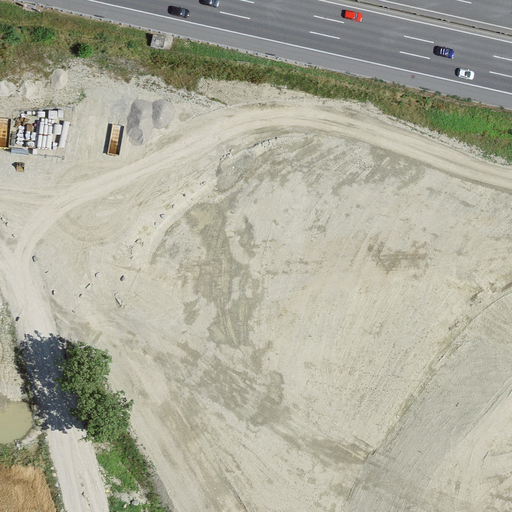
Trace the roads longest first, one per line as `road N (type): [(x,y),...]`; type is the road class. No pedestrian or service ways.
road 1 (motorway): [(201,0),(511,68)]
road 2 (track): [(73,511),(0,268)]
